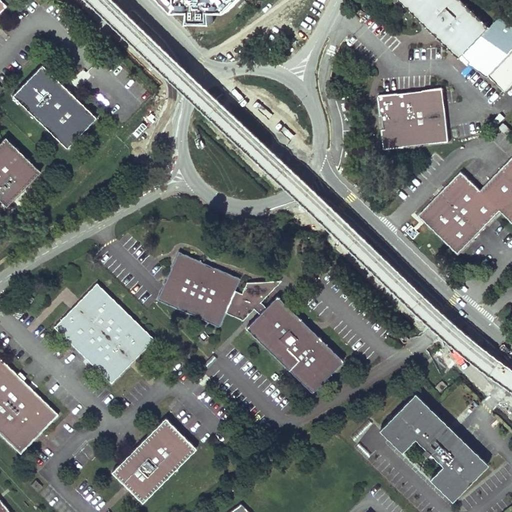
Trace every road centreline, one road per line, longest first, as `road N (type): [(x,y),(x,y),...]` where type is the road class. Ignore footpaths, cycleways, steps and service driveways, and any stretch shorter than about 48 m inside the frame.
road 1 (unclassified): [(326,207),(475,348)]
road 2 (unclassified): [(159,187),(0,280)]
